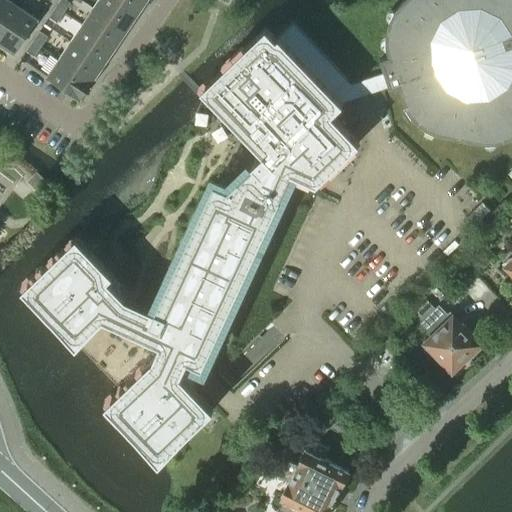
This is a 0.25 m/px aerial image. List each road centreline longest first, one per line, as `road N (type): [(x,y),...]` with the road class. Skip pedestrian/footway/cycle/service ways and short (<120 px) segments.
road 1 (residential): [(169,0),(74,126),(0,72)]
road 2 (residential): [(423,440),(302,308)]
road 3 (residential): [(511,355),(423,440)]
